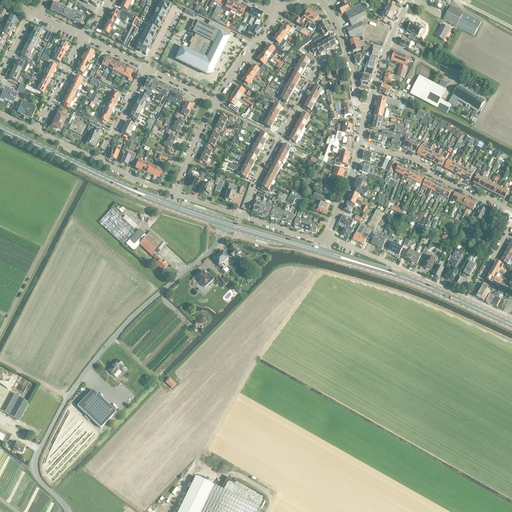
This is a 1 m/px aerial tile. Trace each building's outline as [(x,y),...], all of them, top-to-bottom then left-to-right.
[(170,5),(160,0),(158,0),(156,4),(168,9),(170,5)] [(218,16),(221,9),(220,8),(221,5),(220,5),(222,0),(215,0),(214,3),(218,5),(211,19),(215,21),(218,16)] [(229,0),(226,6),(223,5),(221,9),(229,13),(231,11),(234,3),(229,0)] [(386,12),(394,15),(396,10),(393,8),(395,3),(389,1),(388,3),(390,4),(389,6),(388,6),(386,12)] [(56,13),(60,5),(61,4),(58,2),(57,3),(54,2),(50,10),(56,13)] [(123,2),(120,7),(122,8),(121,11),(127,14),(129,12),(132,6),(129,5),(123,2)] [(231,11),(236,14),(240,6),(234,3),(231,11)] [(363,8),(362,4),(353,9),(352,6),(348,8),(346,3),(342,5),(343,7),(339,9),(341,14),(349,11),(350,14),(363,8)] [(165,14),(168,9),(156,4),(154,9),(156,10),(165,14)] [(64,6),(63,7),(63,6),(60,5),(56,13),(62,16),(66,7),(64,6)] [(240,6),(236,14),(242,16),(245,9),(240,6)] [(443,20),(456,27),(474,36),(479,27),(461,17),(479,26),(481,22),(464,12),(451,6),(443,20)] [(66,7),(62,16),(68,19),(72,11),(72,10),(66,7)] [(248,24),(250,25),(251,26),(254,19),(258,11),(257,11),(257,10),(255,9),(255,10),(252,8),(248,16),(251,17),(248,24)] [(368,19),(363,8),(350,14),(347,16),(352,27),(346,30),(351,38),(355,36),(362,37),(368,19)] [(68,19),(74,22),(78,13),(79,12),(76,10),(75,12),(72,11),(68,19)] [(117,19),(118,16),(121,17),(122,15),(126,17),(127,14),(121,11),(119,13),(113,10),(110,15),(117,19)] [(165,14),(156,10),(154,14),(163,19),(165,14)] [(301,19),(300,21),(302,22),(304,22),(306,19),(309,21),(314,14),(308,10),(304,17),(303,16),(301,19)] [(263,14),(258,11),(254,19),(257,20),(254,25),(255,25),(251,30),(256,34),(261,29),(258,26),(260,21),(259,21),(261,17),(262,17),(263,15),(262,14),(263,14)] [(381,18),(379,21),(386,24),(388,19),(391,21),(394,15),(386,12),(383,19),(381,18)] [(81,15),(78,14),(78,13),(74,22),(80,25),(82,20),(83,21),(86,16),(82,14),(81,15)] [(152,13),(150,18),(151,19),(161,24),(161,23),(163,19),(154,14),(152,13)] [(314,14),(309,21),(307,23),(310,25),(309,27),(314,30),(316,26),(314,24),(319,17),(314,14)] [(114,24),(117,19),(110,15),(107,21),(114,24)] [(6,18),(5,21),(7,22),(14,25),(17,19),(10,16),(8,19),(6,18)] [(158,28),(161,24),(151,19),(148,23),(158,28)] [(176,60),(191,67),(204,74),(205,74),(206,74),(206,75),(207,75),(208,75),(209,75),(210,74),(211,74),(211,73),(212,73),(212,72),(220,57),(229,37),(228,37),(231,31),(220,26),(210,21),(207,26),(194,20),(188,32),(195,35),(194,39),(192,38),(189,43),(191,44),(188,51),(182,48),(176,60)] [(112,30),(114,24),(107,21),(105,26),(112,30)] [(4,27),(12,31),(14,25),(7,22),(4,27)] [(319,27),(321,32),(330,28),(327,23),(319,27)] [(145,24),(143,29),(154,34),(157,29),(148,25),(145,24)] [(421,26),(417,24),(416,26),(412,24),(407,31),(418,37),(422,30),(420,28),(421,26)] [(293,32),(295,29),(290,25),(288,28),(284,25),(281,30),(287,35),(291,31),(293,32)] [(436,36),(444,41),(450,29),(442,25),(436,36)] [(0,36),(6,38),(8,36),(9,36),(12,31),(4,27),(2,26),(1,28),(3,29),(1,33),(2,33),(0,36)] [(102,28),(101,31),(102,32),(101,33),(104,35),(105,33),(109,35),(112,30),(105,26),(103,29),(102,28)] [(34,28),(31,33),(39,37),(42,31),(42,32),(44,29),(38,27),(37,29),(34,28)] [(321,32),(324,37),(332,33),(330,28),(321,32)] [(143,29),(141,34),(143,35),(152,39),(153,39),(155,35),(154,35),(154,34),(143,29)] [(281,30),(277,35),(283,40),(287,35),(281,30)] [(36,43),(39,37),(31,33),(29,39),(36,43)] [(152,39),(143,35),(141,39),(150,43),(152,39)] [(273,40),(277,43),(275,45),(283,51),(284,49),(280,45),(283,40),(277,35),(273,40)] [(332,37),(326,40),(331,49),(337,46),(332,37)] [(350,41),(352,47),(367,42),(367,41),(365,39),(362,37),(363,41),(359,42),(358,39),(350,41)] [(33,48),(36,43),(29,39),(26,45),(33,48)] [(150,43),(141,39),(139,43),(148,48),(150,43)] [(400,45),(409,49),(410,45),(413,47),(415,44),(412,43),(412,42),(403,39),(400,45)] [(326,40),(321,43),(326,52),(331,49),(326,40)] [(56,44),(55,47),(57,48),(65,52),(68,47),(67,46),(68,44),(61,41),(60,43),(59,46),(56,44)] [(360,47),(365,45),(367,42),(352,47),(353,52),(361,50),(360,47)] [(382,49),(374,46),(373,49),(370,48),(372,44),(367,42),(365,45),(364,48),(380,53),(382,49)] [(139,43),(138,43),(135,48),(139,50),(138,51),(141,52),(142,51),(145,53),(148,48),(139,43)] [(326,52),(321,43),(311,49),(315,54),(318,52),(320,56),(326,52)] [(31,54),(33,48),(26,45),(23,50),(31,54)] [(283,53),(276,47),(274,49),(269,45),(265,50),(272,55),(274,53),(279,56),(280,54),(282,56),(283,53)] [(62,58),(65,52),(57,48),(55,54),(62,58)] [(378,58),(380,53),(364,48),(363,50),(372,53),(371,56),(378,58)] [(94,55),(93,55),(94,53),(87,49),(84,54),(91,58),(92,59),(94,55)] [(20,59),(25,62),(32,65),(34,62),(28,59),(31,54),(23,50),(20,56),(21,56),(20,59)] [(261,55),(268,60),(270,62),(272,59),(277,63),(279,61),(272,55),(265,50),(261,55)] [(391,60),(407,66),(410,58),(394,51),(391,60)] [(52,59),(53,60),(60,63),(62,58),(55,54),(52,59)] [(91,58),(84,54),(81,60),(89,63),(91,58)] [(257,60),(264,65),(268,60),(261,55),(257,60)] [(362,56),(361,56),(360,56),(357,56),(355,57),(357,64),(360,65),(360,63),(366,66),(367,64),(367,62),(364,61),(361,60),(362,56)] [(365,57),(362,56),(361,60),(364,61),(367,62),(376,65),(377,60),(370,58),(369,61),(364,59),(365,57)] [(48,66),(46,69),(54,72),(57,67),(47,62),(48,60),(42,57),(40,59),(47,62),(46,65),(48,66)] [(296,57),(295,60),(297,61),(300,62),(300,63),(307,66),(310,61),(303,57),(301,60),(296,57)] [(103,71),(105,72),(107,68),(111,61),(105,58),(101,65),(105,67),(103,71)] [(25,62),(20,59),(18,61),(17,61),(14,66),(22,70),(25,64),(24,64),(25,62)] [(91,64),(89,63),(81,60),(79,65),(88,70),(89,67),(91,64)] [(112,71),(116,63),(111,61),(107,68),(112,71)] [(118,74),(122,66),(116,63),(112,71),(118,74)] [(300,63),(297,68),(304,71),(307,66),(300,63)] [(77,74),(79,75),(82,77),(85,71),(87,72),(88,70),(79,65),(76,71),(78,72),(77,74)] [(404,79),(407,72),(408,68),(400,65),(397,77),(386,73),(385,78),(384,78),(383,80),(384,81),(384,82),(391,84),(392,80),(398,82),(399,78),(404,79)] [(19,76),(22,70),(14,66),(11,72),(19,76)] [(122,66),(118,74),(123,76),(127,69),(122,66)] [(250,69),(250,70),(249,71),(256,76),(258,73),(261,75),(263,73),(266,75),(268,72),(261,67),(259,70),(253,66),(252,68),(251,68),(250,69)] [(364,74),(365,74),(371,76),(372,77),(374,70),(367,67),(366,67),(364,74)] [(297,68),(294,73),(301,77),(304,71),(297,68)] [(46,69),(44,74),(51,78),(54,72),(46,69)] [(133,77),(130,76),(132,71),(127,69),(123,76),(128,79),(128,80),(131,82),(133,77)] [(253,81),(256,76),(249,71),(246,76),(253,81)] [(21,77),(19,76),(11,72),(9,78),(18,82),(21,77)] [(298,82),(301,77),(294,73),(292,78),(298,82)] [(51,78),(44,74),(41,79),(48,83),(51,78)] [(370,77),(371,76),(365,74),(364,75),(362,75),(360,82),(359,88),(363,89),(369,90),(370,84),(371,81),(372,81),(372,79),(371,78),(372,77),(370,77)] [(76,76),(73,81),(80,85),(82,82),(85,83),(87,79),(82,77),(79,75),(78,77),(76,76)] [(251,84),(253,81),(246,76),(242,81),(245,83),(243,85),(252,91),(253,88),(253,87),(253,85),(251,84)] [(410,94),(437,108),(441,100),(441,99),(446,90),(419,76),(415,85),(410,94)] [(40,82),(38,85),(46,89),(48,83),(41,79),(39,78),(38,81),(40,82)] [(289,84),(296,87),(298,82),(292,78),(289,84)] [(145,95),(147,96),(154,82),(151,80),(149,79),(148,79),(144,87),(148,88),(145,95)] [(445,88),(448,83),(441,80),(439,85),(445,88)] [(71,83),(69,86),(70,87),(70,86),(78,90),(80,85),(73,81),(72,83),(71,83)] [(147,96),(149,97),(150,93),(151,93),(152,91),(155,92),(159,84),(158,84),(159,83),(156,82),(156,83),(154,82),(147,96)] [(96,91),(98,92),(100,87),(105,89),(106,86),(100,83),(96,91)] [(157,102),(165,87),(159,84),(155,92),(159,94),(158,96),(155,101),(157,102)] [(293,93),(296,87),(289,84),(286,89),(293,93)] [(396,97),(398,92),(383,84),(380,88),(384,90),(382,94),(387,96),(387,95),(388,96),(393,98),(394,95),(396,97)] [(26,86),(25,89),(32,92),(35,94),(35,93),(39,95),(40,93),(44,95),(46,92),(45,91),(46,89),(38,85),(36,90),(26,86)] [(315,86),(312,91),(319,95),(322,90),(318,88),(319,87),(316,85),(316,86),(315,86)] [(70,87),(68,92),(76,96),(78,93),(78,94),(80,91),(78,90),(70,86),(70,87)] [(453,95),(448,103),(454,106),(458,98),(462,101),(479,111),(479,110),(481,111),(482,108),(481,108),(485,101),(479,97),(479,99),(458,86),(453,95)] [(160,102),(162,98),(163,96),(167,98),(170,90),(169,89),(170,89),(168,88),(167,88),(165,87),(157,102),(159,103),(160,102)] [(238,87),(235,92),(242,97),(245,91),(238,87)] [(14,102),(17,95),(4,88),(4,89),(6,90),(4,93),(2,92),(0,97),(0,98),(4,101),(5,99),(13,103),(14,102)] [(290,98),(293,93),(286,89),(284,91),(277,88),(276,90),(278,91),(278,92),(280,93),(283,94),(290,98)] [(108,97),(117,102),(120,96),(113,92),(113,93),(110,91),(108,97)] [(173,103),(178,93),(172,91),(170,95),(167,100),(173,103)] [(317,101),(319,95),(312,91),(309,97),(317,101)] [(68,92),(65,97),(72,101),(73,102),(75,98),(77,100),(78,97),(76,96),(68,92)] [(231,97),(239,102),(242,97),(235,92),(234,94),(233,94),(231,96),(232,97),(231,97)] [(178,93),(173,103),(178,106),(183,96),(178,93)] [(139,97),(137,100),(145,104),(148,105),(149,103),(146,101),(148,98),(140,94),(140,95),(139,95),(138,97),(139,97)] [(283,94),(280,100),(287,103),(290,98),(283,94)] [(17,95),(14,102),(20,105),(21,105),(17,112),(24,116),(29,105),(23,102),(24,99),(17,95)] [(61,102),(62,103),(65,104),(64,106),(69,109),(70,107),(72,101),(65,97),(63,100),(62,99),(61,102)] [(107,103),(115,107),(117,102),(108,97),(107,97),(106,99),(109,101),(107,103)] [(238,106),(240,103),(239,102),(231,97),(228,102),(231,104),(228,107),(237,113),(240,108),(238,106)] [(321,110),(322,107),(318,104),(317,105),(315,104),(317,101),(309,97),(307,102),(314,106),(316,107),(318,108),(321,110)] [(379,97),(376,107),(391,110),(391,108),(388,107),(388,105),(396,107),(395,111),(398,112),(400,103),(379,97)] [(183,98),(182,101),(185,102),(186,102),(183,109),(189,112),(191,107),(193,107),(194,104),(186,100),(187,100),(183,98)] [(135,102),(134,105),(135,105),(142,109),(145,104),(137,100),(136,102),(135,102)] [(446,113),(448,109),(451,104),(448,103),(441,100),(437,108),(446,113)] [(115,107),(107,103),(104,102),(103,105),(105,106),(104,108),(112,113),(115,107)] [(304,107),(304,108),(306,110),(306,109),(311,111),(314,106),(307,102),(304,107)] [(340,111),(351,110),(351,105),(348,105),(348,102),(341,102),(339,103),(340,111)] [(276,104),(274,107),(267,103),(265,105),(270,108),(273,109),(280,113),(282,108),(276,104)] [(29,105),(24,116),(31,119),(34,112),(35,112),(35,111),(36,109),(29,105)] [(133,108),(132,111),(140,115),(142,109),(135,105),(134,106),(133,108)] [(86,108),(83,106),(81,110),(78,108),(76,113),(82,115),(86,108)] [(64,117),(67,110),(61,107),(58,113),(57,113),(50,126),(56,129),(56,128),(60,130),(66,118),(64,117)] [(102,107),(100,110),(102,111),(101,114),(109,118),(110,117),(111,118),(112,116),(111,115),(112,113),(104,108),(102,107)] [(180,114),(179,117),(182,118),(186,120),(188,117),(187,116),(189,112),(183,109),(180,114)] [(245,118),(250,111),(251,110),(249,109),(245,114),(242,115),(241,117),(245,118)] [(270,115),(277,118),(280,113),(273,109),(270,115)] [(351,110),(340,111),(336,112),(331,113),(332,120),(337,119),(337,114),(340,114),(340,116),(345,116),(352,115),(351,110)] [(426,113),(420,110),(416,117),(422,120),(425,115),(426,113)] [(130,113),(129,115),(129,116),(129,117),(133,119),(132,121),(138,124),(139,121),(137,120),(140,115),(132,111),(130,114),(130,113)] [(389,117),(386,117),(387,114),(375,112),(374,116),(388,120),(389,117)] [(109,118),(101,114),(99,113),(96,118),(99,120),(98,122),(105,125),(106,123),(106,124),(109,118)] [(219,122),(225,125),(228,119),(224,117),(225,115),(222,113),(220,117),(221,117),(219,122)] [(303,113),(300,119),(307,123),(310,117),(303,113)] [(267,120),(274,124),(277,118),(270,115),(267,120)] [(68,123),(71,125),(69,130),(80,135),(85,126),(73,121),(75,117),(72,116),(68,123)] [(186,120),(182,118),(181,121),(178,119),(175,125),(181,128),(183,123),(184,124),(186,120)] [(297,124),(304,128),(307,123),(300,119),(297,124)] [(271,129),(274,124),(267,120),(264,125),(271,129)] [(125,125),(124,127),(132,131),(134,126),(137,127),(138,124),(132,121),(131,124),(127,121),(126,122),(125,122),(124,124),(125,125)] [(223,131),(222,131),(225,125),(219,122),(217,127),(215,126),(214,130),(220,133),(220,132),(222,133),(225,135),(226,133),(223,131)] [(371,129),(380,131),(381,131),(382,129),(383,125),(373,123),(372,126),(371,129)] [(294,129),(301,133),(304,128),(297,124),(294,129)] [(168,129),(167,131),(178,137),(180,133),(179,133),(181,128),(175,125),(172,131),(168,129)] [(409,129),(407,129),(395,126),(394,132),(392,137),(392,138),(394,138),(403,141),(409,129)] [(122,130),(120,132),(121,132),(121,133),(129,137),(132,131),(124,127),(122,130)] [(98,141),(97,140),(101,131),(95,129),(93,133),(91,132),(86,143),(95,147),(98,141)] [(301,133),(294,129),(291,135),(299,139),(301,133)] [(211,139),(217,142),(220,135),(219,135),(220,133),(214,130),(212,133),(213,134),(211,139)] [(458,138),(462,133),(457,130),(453,136),(458,138)] [(167,141),(173,144),(175,140),(176,140),(178,137),(167,131),(165,133),(170,135),(167,141)] [(259,138),(266,142),(269,137),(262,133),(259,138)] [(346,136),(338,134),(335,133),(334,137),(332,137),(331,140),(330,146),(333,147),(338,148),(338,145),(343,146),(343,147),(351,149),(353,140),(346,138),(346,136)] [(381,143),(384,135),(380,134),(380,136),(375,134),(373,141),(381,143)] [(407,150),(413,137),(412,137),(412,136),(407,134),(405,139),(406,140),(402,148),(407,150)] [(296,144),(297,141),(302,144),(303,141),(301,140),(299,139),(291,135),(289,140),(289,141),(291,142),(291,141),(296,144)] [(407,150),(411,152),(417,139),(415,138),(413,137),(407,150)] [(257,144),(263,147),(266,142),(259,138),(257,144)] [(402,141),(394,138),(393,141),(392,140),(391,144),(392,144),(392,145),(394,146),(394,145),(397,146),(396,146),(397,147),(398,147),(399,147),(399,146),(400,147),(401,144),(401,143),(402,141)] [(208,143),(206,146),(210,148),(211,146),(214,148),(217,142),(211,139),(209,143),(208,143)] [(326,163),(330,155),(331,152),(333,147),(330,146),(331,140),(328,139),(325,145),(326,145),(324,149),(322,153),(320,152),(318,159),(320,160),(320,161),(326,163)] [(421,142),(418,140),(417,139),(411,152),(415,154),(419,146),(421,142)] [(170,149),(173,144),(167,141),(164,147),(167,149),(166,151),(170,153),(172,150),(170,149)] [(417,155),(418,155),(418,156),(420,157),(421,156),(421,157),(425,149),(423,148),(425,145),(424,145),(426,142),(423,141),(422,144),(417,155)] [(257,144),(254,149),(261,153),(263,147),(257,144)] [(293,156),(294,153),(290,151),(291,148),(287,146),(287,145),(285,144),(284,145),(284,144),(281,150),(288,154),(291,155),(293,156)] [(421,157),(426,159),(432,146),(430,145),(429,148),(427,146),(425,149),(421,157)] [(203,155),(209,158),(212,152),(216,154),(217,152),(214,150),(210,148),(206,146),(204,150),(205,150),(203,155)] [(435,150),(433,149),(434,147),(432,146),(426,159),(430,161),(433,153),(435,150)] [(113,149),(109,158),(110,158),(110,159),(112,160),(112,159),(115,161),(119,152),(120,149),(117,148),(116,151),(113,149)] [(258,158),(261,153),(254,149),(251,154),(258,158)] [(434,163),(440,150),(439,149),(437,152),(436,155),(433,153),(430,161),(434,163)] [(278,155),(285,159),(288,154),(281,150),(278,155)] [(434,163),(438,165),(442,158),(439,156),(441,154),(442,151),(440,150),(434,163)] [(371,158),(375,159),(376,154),(373,153),(364,151),(362,160),(370,162),(371,158)] [(124,154),(121,163),(122,163),(122,164),(124,165),(124,164),(127,166),(129,162),(132,163),(134,158),(135,155),(129,152),(128,156),(124,154)] [(340,158),(349,160),(350,154),(341,152),(338,152),(337,154),(341,155),(340,158)] [(444,159),(442,158),(438,165),(439,166),(438,166),(441,168),(441,167),(442,168),(449,154),(447,153),(444,159)] [(138,161),(135,169),(138,170),(140,171),(141,171),(144,163),(141,161),(143,159),(140,158),(141,156),(137,154),(135,160),(138,161)] [(248,160),(255,163),(258,158),(251,154),(250,157),(244,154),(243,157),(245,158),(248,160)] [(203,155),(201,160),(200,159),(198,163),(201,165),(203,162),(206,164),(209,158),(203,155)] [(275,160),(283,164),(285,159),(278,155),(275,160)] [(448,170),(449,171),(453,163),(450,162),(452,159),(453,156),(451,155),(449,158),(450,158),(444,168),(445,169),(445,170),(448,171),(448,170)] [(389,160),(383,157),(378,168),(384,170),(389,160)] [(347,166),(349,160),(340,158),(339,161),(336,160),(335,163),(339,163),(338,164),(347,166)] [(453,173),(459,160),(458,159),(456,161),(454,160),(453,163),(449,171),(453,173)] [(245,165),(252,169),(255,163),(248,160),(245,165)] [(273,166),(280,170),(283,164),(275,160),(273,166)] [(453,173),(457,175),(462,164),(460,163),(461,161),(459,160),(453,173)] [(387,170),(392,172),(396,164),(391,161),(387,170)] [(144,163),(141,171),(143,172),(143,173),(146,174),(146,173),(147,174),(151,164),(145,162),(144,163)] [(457,175),(461,177),(468,164),(466,163),(465,166),(462,164),(457,175)] [(151,164),(147,174),(148,174),(148,175),(150,175),(153,176),(157,168),(157,167),(151,164)] [(374,170),(375,167),(366,164),(365,167),(361,165),(359,172),(368,175),(369,171),(374,172),(375,173),(376,170),(374,170)] [(461,177),(465,179),(470,169),(468,168),(470,165),(468,164),(461,177)] [(252,169),(245,165),(243,170),(249,174),(252,169)] [(157,168),(153,176),(153,177),(156,178),(156,177),(159,179),(162,170),(163,167),(161,166),(160,169),(157,168)] [(280,170),(273,166),(270,171),(277,175),(280,170)] [(330,172),(343,177),(345,172),(336,168),(331,166),(330,170),(330,171),(330,172)] [(246,179),(249,174),(243,170),(239,168),(237,167),(236,170),(241,173),(239,176),(246,179)] [(401,183),(403,180),(408,170),(403,167),(399,174),(402,176),(400,179),(401,179),(401,180),(402,180),(401,183)] [(468,182),(469,181),(470,182),(474,174),(471,173),(472,170),(470,169),(465,179),(466,180),(468,182)] [(406,182),(411,171),(408,170),(403,180),(406,182)] [(267,176),(274,180),(275,178),(278,179),(280,180),(281,177),(279,176),(277,175),(270,171),(267,176)] [(411,171),(406,182),(409,183),(408,185),(409,186),(416,173),(411,171)] [(340,183),(343,177),(330,172),(329,174),(330,175),(329,179),(340,183)] [(189,187),(196,189),(198,181),(202,182),(205,174),(202,173),(200,179),(197,178),(197,177),(193,175),(192,178),(191,178),(189,182),(191,183),(189,187)] [(220,180),(222,175),(222,174),(217,173),(216,178),(215,178),(214,181),(211,180),(210,184),(206,183),(203,192),(209,194),(212,185),(213,186),(214,184),(217,185),(219,180),(220,180)] [(416,173),(409,186),(411,187),(412,185),(415,186),(416,183),(420,176),(416,173)] [(356,179),(354,184),(361,187),(363,182),(366,183),(367,179),(367,177),(362,175),(361,177),(360,176),(358,180),(356,179)] [(421,176),(420,176),(416,183),(421,186),(425,178),(423,177),(424,177),(421,175),(421,176)] [(271,186),(274,180),(267,176),(264,182),(271,186)] [(482,178),(477,176),(473,183),(478,186),(482,178)] [(421,189),(424,190),(426,191),(427,189),(431,181),(430,181),(430,180),(428,178),(427,179),(426,179),(422,186),(421,189)] [(486,181),(482,178),(478,186),(483,189),(487,181),(488,181),(489,180),(487,179),(486,181)] [(219,180),(215,191),(220,193),(224,182),(219,180)] [(426,195),(428,196),(435,183),(431,181),(427,189),(429,190),(426,195)] [(483,189),(489,191),(493,184),(488,181),(487,181),(483,189)] [(264,189),(268,191),(271,186),(264,182),(261,187),(262,187),(261,188),(264,189)] [(435,183),(428,196),(430,197),(431,195),(434,196),(439,185),(435,183)] [(339,191),(337,190),(338,188),(328,184),(327,186),(327,187),(325,191),(330,193),(329,196),(336,199),(339,191)] [(365,188),(361,187),(354,184),(353,188),(355,189),(354,191),(362,194),(363,192),(364,192),(365,188)] [(498,187),(493,184),(489,191),(494,194),(498,187)] [(237,187),(230,185),(225,199),(233,202),(234,200),(235,200),(236,196),(235,195),(236,193),(235,193),(241,195),(243,188),(239,187),(238,191),(236,190),(237,187)] [(437,201),(438,199),(443,187),(439,185),(434,196),(436,197),(435,200),(437,201)] [(444,197),(448,190),(443,187),(438,199),(440,200),(441,198),(442,199),(444,197)] [(503,189),(498,187),(494,194),(499,197),(503,189)] [(448,190),(444,197),(448,199),(452,192),(451,191),(448,189),(448,190)] [(508,192),(503,189),(499,197),(504,199),(508,192)] [(296,198),(299,200),(301,194),(293,190),(290,196),(296,198)] [(349,197),(362,202),(363,200),(358,198),(359,195),(351,192),(349,197)] [(322,202),(324,197),(315,193),(313,198),(322,202)] [(451,200),(457,203),(460,196),(455,193),(451,200)] [(462,205),(465,199),(460,196),(457,203),(462,205)] [(361,205),(362,202),(349,197),(347,202),(347,204),(353,207),(354,205),(355,205),(356,203),(361,205)] [(467,208),(471,201),(465,199),(462,205),(467,208)] [(253,212),(258,214),(262,202),(257,200),(256,203),(253,212)] [(476,204),(471,201),(467,208),(473,211),(476,204)] [(258,214),(263,215),(267,204),(268,204),(262,202),(258,214)] [(320,202),(319,205),(317,204),(316,207),(318,207),(316,211),(326,216),(328,212),(327,212),(329,206),(320,202)] [(268,203),(268,204),(267,204),(263,215),(269,217),(272,208),(272,206),(272,205),(268,203)] [(353,208),(353,207),(347,204),(346,205),(346,204),(343,211),(345,212),(350,215),(353,208)] [(99,222),(123,245),(134,233),(132,231),(134,229),(112,208),(99,222)] [(271,218),(276,219),(279,209),(280,209),(279,209),(279,208),(277,208),(277,210),(274,209),(271,218)] [(411,218),(412,218),(415,211),(416,210),(412,208),(408,216),(412,218),(411,218)] [(476,209),(472,217),(475,219),(475,218),(481,221),(482,220),(484,222),(486,218),(484,216),(486,211),(480,208),(479,210),(476,209)] [(276,219),(281,221),(284,212),(281,211),(282,209),(280,209),(279,209),(276,219)] [(374,231),(377,226),(383,214),(376,210),(373,217),(371,216),(369,222),(368,224),(368,223),(367,226),(358,243),(364,245),(369,236),(371,231),(373,232),(374,231)] [(284,212),(281,221),(287,223),(290,214),(289,214),(290,212),(287,211),(286,213),(284,212)] [(295,216),(290,214),(287,223),(292,225),(295,216)] [(341,234),(348,238),(352,231),(354,232),(357,227),(355,227),(353,229),(350,227),(354,221),(353,221),(353,220),(349,217),(348,218),(343,215),(341,219),(339,223),(345,227),(341,234)] [(428,226),(431,221),(423,217),(421,222),(428,226)] [(294,227),(300,229),(303,220),(297,218),(294,227)] [(303,219),(303,220),(300,229),(305,230),(308,221),(305,220),(306,219),(303,218),(303,219)] [(305,230),(310,232),(314,222),(311,221),(310,222),(308,221),(305,230)] [(319,225),(316,224),(316,223),(314,222),(310,232),(316,234),(319,225)] [(353,240),(358,243),(367,226),(362,224),(361,225),(353,240)] [(383,234),(378,232),(380,228),(377,226),(374,231),(377,233),(376,236),(371,244),(377,247),(382,236),(383,234)] [(477,232),(468,228),(465,233),(474,237),(477,232)] [(133,251),(139,244),(146,236),(144,234),(139,229),(126,244),(133,251)] [(154,258),(156,255),(157,254),(154,251),(162,242),(151,231),(146,236),(139,244),(150,255),(154,258)] [(385,236),(385,237),(382,236),(377,247),(382,249),(388,238),(390,239),(392,236),(394,232),(391,231),(388,237),(385,236)] [(388,245),(390,246),(388,252),(396,255),(395,257),(397,258),(398,256),(399,257),(403,248),(398,246),(398,245),(395,244),(392,243),(395,238),(392,236),(390,239),(388,245)] [(233,258),(235,259),(240,256),(239,254),(241,252),(235,245),(230,249),(232,252),(230,254),(233,258)] [(405,260),(411,262),(415,253),(412,252),(413,250),(410,249),(405,260)] [(427,251),(426,255),(424,259),(427,260),(424,267),(426,268),(427,270),(428,270),(429,270),(430,270),(435,261),(437,262),(441,252),(437,249),(434,254),(430,252),(427,251)] [(450,262),(453,264),(449,270),(446,277),(445,279),(448,280),(449,279),(452,281),(458,271),(454,269),(463,253),(456,250),(450,262)] [(218,256),(224,263),(225,264),(226,264),(228,263),(229,262),(229,261),(229,260),(229,259),(228,259),(229,258),(223,251),(218,256)] [(415,253),(411,262),(417,265),(422,254),(419,253),(419,255),(415,253)] [(472,253),(469,260),(474,262),(476,258),(477,259),(478,256),(472,253)] [(156,255),(154,258),(158,262),(156,265),(163,271),(167,267),(166,266),(168,265),(156,255)] [(225,268),(223,266),(222,265),(224,263),(218,256),(214,259),(220,268),(222,270),(225,268)] [(507,265),(510,260),(504,256),(501,262),(507,265)] [(440,261),(433,275),(435,276),(435,277),(438,278),(439,278),(444,268),(446,264),(443,262),(441,261),(440,261)] [(493,266),(505,272),(508,274),(509,272),(506,271),(506,270),(502,268),(503,265),(496,261),(493,266)] [(470,262),(463,273),(470,277),(476,265),(470,262)] [(248,278),(250,280),(253,277),(250,275),(251,274),(252,272),(249,269),(246,273),(242,269),(240,271),(245,275),(244,275),(247,279),(248,278)] [(489,275),(502,282),(503,280),(497,277),(498,274),(491,270),(489,275)] [(197,277),(196,277),(201,283),(201,284),(202,286),(203,286),(205,287),(214,279),(209,273),(206,276),(203,271),(200,274),(198,274),(197,275),(197,277)] [(501,284),(502,285),(501,286),(508,290),(509,286),(502,282),(489,275),(486,280),(493,284),(494,281),(501,284)] [(465,278),(464,279),(461,277),(457,285),(465,289),(469,282),(467,280),(467,279),(465,278)] [(487,289),(488,287),(484,285),(477,298),(482,300),(482,301),(483,301),(484,301),(485,301),(491,291),(487,289)] [(486,302),(491,304),(500,289),(499,288),(496,292),(495,292),(494,295),(493,296),(490,295),(489,296),(486,302)] [(500,289),(491,304),(497,307),(501,300),(503,296),(502,296),(504,291),(500,289)] [(199,316),(197,318),(197,321),(199,323),(201,324),(203,324),(206,323),(207,321),(207,318),(206,316),(203,315),(201,315),(199,316)] [(123,366),(118,360),(108,370),(114,376),(119,370),(123,373),(126,369),(123,366)] [(165,382),(172,389),(176,384),(169,378),(165,382)] [(0,410),(19,421),(28,404),(9,393),(0,388),(0,410)] [(92,390),(77,406),(101,428),(116,412),(92,390)] [(0,428),(0,440),(3,442),(3,440),(8,442),(12,435),(0,428)] [(26,447),(17,442),(12,440),(11,443),(15,445),(13,450),(18,452),(18,451),(22,453),(26,447)] [(258,511),(260,508),(228,493),(195,477),(177,511),(258,511)]
